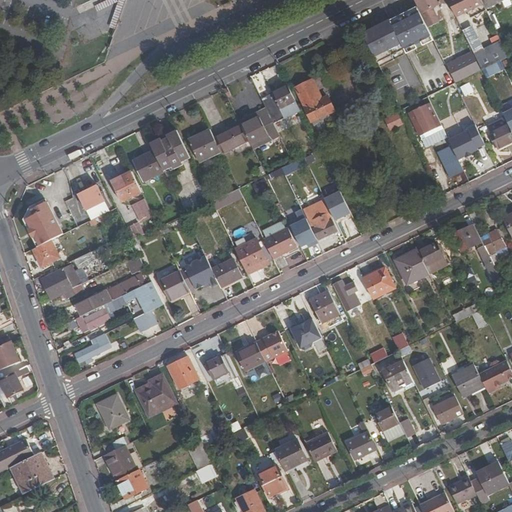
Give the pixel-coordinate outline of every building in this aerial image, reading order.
[(439,0),(414,0),(428,28),(439,22),(432,8),(441,4),(439,0)] [(454,0),(446,0),(455,18),(462,14),(454,0)] [(480,0),(454,0),(462,14),(483,5),(480,0)] [(480,0),(483,5),(486,10),(505,0),(480,0)] [(418,13),(398,23),(411,49),(420,44),(421,48),(433,42),(418,13)] [(390,22),(402,48),(405,52),(411,49),(398,23),(396,19),(390,22)] [(390,21),(383,25),(390,39),(384,42),(393,60),(379,67),(382,73),(408,60),(405,52),(402,48),(390,22),(390,21)] [(493,44),(500,40),(491,22),(484,26),(493,44)] [(383,25),(363,34),(379,67),(393,60),(384,42),(390,39),(383,25)] [(465,38),(473,55),(483,50),(472,27),(462,31),(463,34),(465,38)] [(473,55),(482,72),(501,62),(509,58),(501,41),(483,50),(473,55)] [(313,81),(296,89),(313,123),(335,112),(328,97),(322,100),(313,81)] [(475,90),(472,83),(463,88),(466,95),(475,90)] [(299,111),(287,86),(261,99),(268,113),(273,123),(299,111)] [(435,113),(430,104),(409,114),(414,124),(435,113)] [(268,113),(241,126),(248,141),(254,152),(254,153),(281,140),(273,123),(268,113)] [(435,113),(414,124),(420,136),(441,126),(435,113)] [(391,130),(402,125),(397,115),(386,120),(391,130)] [(476,125),(449,138),(459,158),(486,145),(476,125)] [(511,142),(511,133),(508,125),(491,134),(498,150),(511,142)] [(240,127),(215,140),(222,155),(246,143),(251,154),(254,152),(248,141),(247,142),(240,127)] [(176,132),(171,135),(184,163),(190,160),(191,159),(178,132),(176,132)] [(215,140),(212,134),(190,144),(202,168),(223,158),(222,155),(215,140)] [(171,135),(151,145),(155,152),(165,172),(184,163),(171,135)] [(144,183),(165,173),(165,172),(155,152),(134,162),(144,183)] [(142,193),(132,172),(112,182),(122,203),(142,193)] [(351,215),(335,182),(330,184),(343,211),(335,214),(339,221),(351,215)] [(79,195),(86,210),(105,201),(97,186),(79,195)] [(248,187),(240,191),(244,201),(253,196),(248,187)] [(209,196),(213,203),(225,197),(222,190),(209,196)] [(225,197),(213,203),(216,211),(238,201),(234,192),(225,197)] [(41,246),(52,240),(63,235),(64,234),(49,201),(33,209),(36,215),(28,219),(32,228),(36,236),(41,246)] [(86,210),(92,221),(110,212),(105,201),(86,210)] [(143,223),(154,218),(145,201),(134,206),(143,223)] [(474,227),(481,223),(474,208),(467,212),(473,224),(474,227)] [(511,212),(502,218),(511,239),(511,212)] [(325,216),(301,228),(309,245),(336,232),(330,222),(328,223),(325,216)] [(482,242),(488,239),(481,223),(474,227),(482,242)] [(486,265),(492,262),(482,242),(474,227),(473,224),(446,239),(454,256),(476,245),(486,265)] [(129,234),(133,242),(144,236),(138,225),(127,231),(129,234)] [(264,241),(273,260),(297,249),(288,229),(264,241)] [(492,262),(493,264),(499,261),(496,256),(507,251),(498,234),(488,239),(482,242),(492,262)] [(90,253),(94,261),(124,247),(120,238),(90,253)] [(245,238),(235,242),(239,249),(248,244),(245,238)] [(452,257),(454,256),(446,239),(444,240),(452,257)] [(41,246),(35,248),(43,266),(61,258),(52,240),(41,246)] [(236,250),(247,272),(268,261),(257,240),(236,250)] [(419,253),(429,274),(447,266),(437,245),(419,253)] [(417,250),(401,258),(403,260),(419,253),(417,250)] [(90,253),(74,260),(79,270),(95,262),(94,261),(90,253)] [(406,285),(429,274),(419,253),(403,260),(401,258),(394,261),(406,285)] [(220,284),(213,270),(206,257),(185,267),(197,290),(205,286),(210,283),(211,286),(212,288),(220,284)] [(129,262),(132,275),(144,272),(141,259),(129,262)] [(220,284),(222,288),(243,278),(234,260),(213,270),(220,284)] [(42,281),(52,301),(65,295),(80,288),(79,285),(82,284),(73,266),(42,281)] [(364,283),(372,299),(393,289),(383,269),(362,279),(364,283)] [(170,302),(191,292),(180,272),(160,282),(170,302)] [(362,279),(360,274),(355,277),(360,286),(364,283),(362,279)] [(135,290),(143,286),(138,276),(87,302),(92,312),(104,306),(135,290)] [(342,281),(335,284),(349,314),(357,310),(350,295),(359,291),(355,283),(345,288),(342,281)] [(152,311),(164,305),(152,282),(143,286),(135,290),(146,313),(152,311)] [(83,293),(80,288),(65,295),(68,301),(83,293)] [(322,323),(340,314),(329,291),(310,300),(322,323)] [(456,321),(480,308),(477,302),(473,304),(452,314),(456,321)] [(92,312),(66,324),(70,332),(81,326),(85,333),(111,320),(104,306),(92,312)] [(158,324),(152,311),(146,313),(134,319),(141,333),(158,324)] [(481,311),(473,314),(480,327),(487,323),(481,311)] [(313,318),(292,328),(301,348),(323,338),(313,318)] [(257,343),(266,362),(287,352),(277,332),(256,341),(257,343)] [(105,333),(96,338),(98,344),(103,353),(113,348),(105,333)] [(394,344),(398,352),(409,346),(405,339),(394,344)] [(266,362),(257,343),(236,353),(245,372),(266,362)] [(0,347),(0,371),(0,373),(22,362),(13,344),(4,348),(3,346),(0,347)] [(98,344),(94,346),(75,356),(80,364),(86,361),(88,365),(93,362),(91,358),(103,353),(98,344)] [(409,346),(398,352),(401,357),(412,352),(409,346)] [(386,348),(372,354),(375,362),(390,356),(386,348)] [(200,366),(211,389),(217,386),(214,380),(231,372),(234,379),(239,376),(229,354),(223,357),(222,355),(200,366)] [(170,366),(180,388),(200,377),(190,356),(170,366)] [(430,358),(413,366),(424,390),(441,382),(430,358)] [(371,365),(368,360),(358,365),(361,370),(371,365)] [(393,391),(413,381),(403,362),(384,372),(393,391)] [(485,388),(488,393),(499,388),(498,385),(502,383),(511,378),(511,372),(508,365),(507,362),(500,365),(491,369),(479,375),(485,388)] [(485,389),(485,388),(479,375),(476,370),(454,380),(465,402),(473,398),(480,394),(479,392),(485,389)] [(24,389),(16,372),(0,379),(9,397),(24,389)] [(150,410),(175,398),(164,376),(157,379),(158,381),(140,390),(150,410)] [(480,394),(473,398),(474,400),(487,394),(485,389),(479,392),(480,394)] [(118,395),(100,403),(111,428),(129,419),(118,395)] [(441,425),(463,414),(455,397),(433,408),(441,425)] [(383,432),(400,423),(392,408),(375,416),(383,432)] [(404,432),(407,438),(415,434),(408,421),(400,424),(404,432)] [(404,432),(400,424),(400,423),(383,432),(387,440),(404,432)] [(355,459),(376,449),(366,428),(361,430),(364,435),(347,443),(355,459)] [(329,433),(307,444),(316,462),(338,451),(329,433)] [(15,465),(34,455),(26,439),(7,448),(15,465)] [(134,445),(136,450),(149,444),(146,439),(134,445)] [(205,447),(202,439),(195,443),(207,467),(213,463),(205,447)] [(297,439),(275,450),(285,471),(307,460),(297,439)] [(501,445),(509,462),(511,460),(511,440),(501,445)] [(108,455),(121,448),(118,442),(105,448),(108,455)] [(118,481),(136,472),(123,447),(121,448),(108,455),(104,457),(117,481),(118,481)] [(0,472),(11,467),(15,465),(7,448),(0,451),(0,472)] [(50,482),(38,454),(34,455),(15,465),(11,467),(24,494),(50,482)] [(213,463),(207,467),(198,471),(203,481),(218,473),(213,463)] [(510,483),(500,464),(478,475),(480,480),(476,482),(483,495),(487,493),(488,494),(510,483)] [(277,466),(259,475),(270,498),(289,489),(277,466)] [(149,488),(140,470),(136,472),(118,481),(126,499),(149,488)] [(460,504),(478,495),(470,479),(451,488),(460,504)] [(255,490),(237,499),(243,511),(264,511),(265,511),(255,490)] [(424,511),(455,511),(446,493),(421,505),(424,511)] [(203,511),(198,500),(189,505),(192,511),(203,511)] [(399,511),(418,511),(413,502),(405,506),(406,509),(399,511)]
